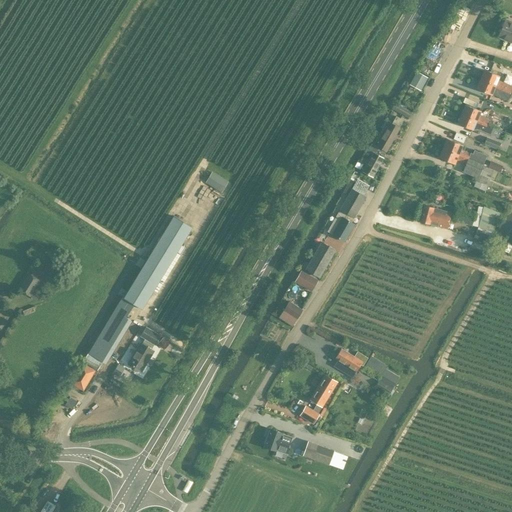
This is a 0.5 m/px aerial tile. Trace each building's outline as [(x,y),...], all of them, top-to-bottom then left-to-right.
[(511,23),(505,20),(498,36),(511,42),(511,23)] [(480,79),(511,92),(511,88),(511,86),(498,81),(500,76),(484,70),(480,79)] [(417,72),(412,81),(422,87),(427,78),(417,72)] [(507,102),(511,92),(480,79),(476,89),(507,102)] [(466,105),(462,114),(487,125),(489,120),(479,115),(481,111),(466,105)] [(409,118),(412,112),(401,106),(398,112),(409,118)] [(511,112),(503,108),(499,117),(511,122),(511,112)] [(462,114),(458,124),(472,130),(471,132),(477,134),(479,130),(484,132),(490,134),(498,138),(501,131),(493,127),(487,125),(462,114)] [(379,147),(386,151),(400,127),(399,127),(403,120),(397,116),(392,123),(391,122),(377,146),(379,147)] [(466,137),(456,133),(454,139),(463,143),(466,137)] [(487,138),(484,144),(491,147),(498,150),(501,144),(494,141),(487,138)] [(447,139),(443,148),(483,165),(487,156),(475,150),(473,154),(471,153),(470,154),(461,150),(463,145),(447,139)] [(372,143),(369,150),(373,153),(376,154),(379,147),(377,146),(372,143)] [(494,170),(483,165),(443,148),(439,158),(454,164),(456,160),(466,164),(463,172),(477,178),(476,182),(487,187),(494,170)] [(373,177),(383,158),(376,154),(373,153),(363,171),(373,177)] [(222,192),(229,180),(213,170),(206,182),(222,192)] [(363,196),(368,186),(357,181),(327,232),(333,235),(345,242),(355,224),(351,222),(366,197),(363,196)] [(447,229),(451,213),(424,206),(420,222),(447,229)] [(478,227),(473,239),(483,243),(486,235),(490,236),(500,213),(483,208),(481,216),(478,227)] [(454,220),(478,227),(481,216),(475,214),(475,213),(458,209),(454,220)] [(128,292),(124,298),(122,297),(114,310),(114,311),(84,361),(98,369),(128,319),(126,318),(134,304),(142,309),(192,227),(174,216),(146,262),(142,269),(128,292)] [(320,277),(335,250),(321,242),(309,264),(306,269),(320,277)] [(44,247),(38,244),(32,252),(38,256),(44,247)] [(136,265),(142,269),(146,262),(140,258),(136,265)] [(303,285),(308,275),(301,271),(296,282),(303,285)] [(29,296),(39,280),(29,274),(19,290),(29,296)] [(124,298),(128,292),(121,288),(118,294),(122,297),(124,298)] [(292,326),(302,310),(289,302),(279,317),(292,326)] [(23,311),(24,316),(35,311),(33,307),(23,311)] [(155,345),(161,336),(146,327),(141,336),(146,339),(143,344),(140,343),(128,363),(142,372),(154,351),(151,349),(154,344),(155,345)] [(163,338),(158,344),(162,348),(167,342),(163,338)] [(356,370),(360,362),(354,358),(355,357),(341,349),(336,358),(349,366),(356,370)] [(371,356),(365,366),(374,371),(380,362),(371,356)] [(80,370),(72,383),(83,390),(95,371),(83,364),(83,365),(81,364),(78,369),(80,370)] [(118,364),(113,373),(119,377),(124,368),(118,364)] [(399,377),(385,369),(378,380),(379,381),(392,388),(399,377)] [(314,402),(317,403),(313,410),(306,405),(299,416),(313,424),(319,414),(318,413),(337,383),(325,375),(321,382),(325,384),(314,402)] [(390,394),(393,389),(392,388),(379,381),(376,386),(390,394)] [(77,401),(70,398),(65,406),(72,410),(77,401)] [(286,453),(291,438),(282,434),(282,433),(271,429),(264,447),(279,452),(279,451),(286,453)] [(329,464),(334,451),(308,441),(303,455),(329,464)] [(347,456),(341,454),(336,467),(343,469),(347,456)] [(51,511),(55,506),(47,501),(40,511),(51,511)]
